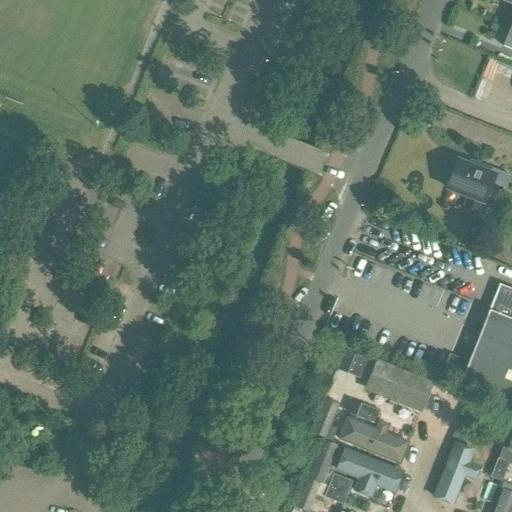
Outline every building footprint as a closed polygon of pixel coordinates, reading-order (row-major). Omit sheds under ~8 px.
[(503,48),(511,52),(511,33),(509,32),(503,48)] [(510,178),(472,163),(470,168),(457,163),(453,174),(451,173),(447,175),(443,185),(445,189),(447,190),(447,191),(465,198),(461,209),(479,216),(483,205),(484,205),(492,184),(506,190),(510,178)] [(511,292),(500,288),(462,383),(511,402),(511,292)] [(366,359),(354,355),(347,374),(359,379),(366,359)] [(434,383),(377,360),(364,391),(421,414),(434,383)] [(331,427),(339,405),(326,399),(312,434),(333,442),(337,429),(331,427)] [(379,413),(360,405),(355,417),(374,425),(379,413)] [(400,466),(409,443),(386,433),(389,425),(378,421),(375,429),(347,418),(337,440),(400,466)] [(498,459),(497,460),(511,466),(511,436),(507,450),(502,448),(498,459)] [(338,446),(322,440),(306,480),(319,485),(320,484),(328,487),(333,474),(328,472),(338,446)] [(475,450),(454,442),(432,498),(453,506),(464,477),(475,482),(481,466),(470,462),(475,450)] [(395,496),(405,472),(344,449),(335,472),(357,481),(353,491),(372,499),(376,488),(395,496)] [(511,466),(497,460),(490,478),(503,483),(503,484),(511,487),(511,466)] [(328,487),(324,497),(343,505),(352,482),(333,474),(328,487)] [(306,480),(304,479),(293,507),(304,511),(308,511),(319,485),(306,480)] [(494,511),(511,511),(511,487),(503,484),(501,489),(503,490),(494,511)]
